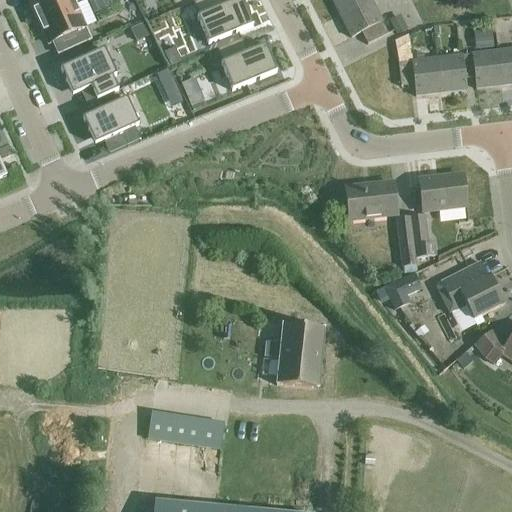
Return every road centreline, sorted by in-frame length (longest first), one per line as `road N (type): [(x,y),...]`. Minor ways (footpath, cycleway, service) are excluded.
road 1 (residential): [(323,87),(64,194)]
road 2 (residential): [(323,87),(346,131),(365,144),(501,133)]
road 3 (unclassified): [(511,470),(406,414),(330,408)]
road 4 (residential): [(0,48),(64,194)]
